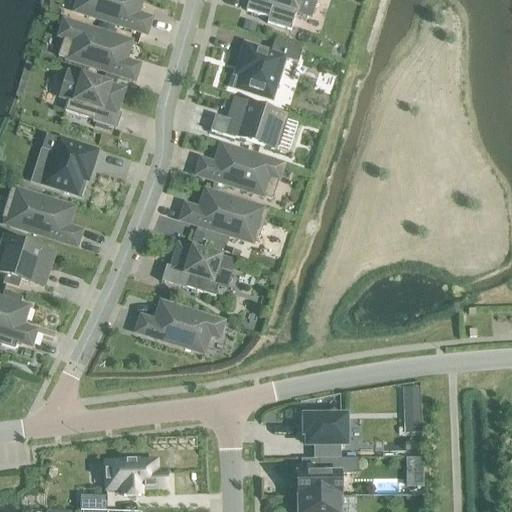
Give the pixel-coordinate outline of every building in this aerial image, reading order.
[(78,0),(76,8),(99,15),(97,21),(125,29),(145,36),(150,20),(134,15),(136,10),(138,11),(141,0),(78,0)] [(260,0),(248,0),(245,12),(269,20),(268,26),(290,32),(295,14),(311,19),(316,0),(264,0),(264,1),(260,0)] [(97,21),(93,32),(121,41),(125,29),(97,21)] [(59,38),(63,40),(57,58),(133,82),(138,67),(111,58),(112,53),(117,55),(121,41),(93,32),(64,23),(59,38)] [(241,79),(237,91),(271,101),(283,61),(297,65),(302,52),(274,43),(270,55),(245,47),(235,77),(241,79)] [(58,99),(67,101),(64,113),(93,122),(92,123),(116,131),(121,116),(107,111),(114,89),(66,74),(58,99)] [(214,118),(210,133),(234,141),(234,139),(273,152),(275,148),(289,152),(297,126),(283,121),(284,117),(244,104),(237,125),(214,118)] [(46,137),(41,151),(52,155),(42,186),(76,197),(81,180),(87,182),(96,153),(46,137)] [(200,162),(196,177),(272,201),(283,167),(229,150),(225,164),(230,165),(228,171),(200,162)] [(29,227),(27,233),(76,249),(81,233),(64,229),(66,223),(69,224),(73,211),(11,191),(2,219),(29,227)] [(180,223),(229,238),(230,232),(258,241),(267,213),(205,193),(200,206),(203,207),(201,212),(185,207),(180,223)] [(194,232),(191,242),(201,245),(204,235),(194,232)] [(0,250),(0,275),(4,277),(21,282),(33,286),(44,252),(4,239),(0,250)] [(161,283),(185,291),(185,289),(214,298),(218,287),(227,289),(234,265),(187,250),(180,272),(166,268),(161,283)] [(4,277),(1,286),(18,291),(21,282),(4,277)] [(3,293),(1,301),(20,307),(22,299),(3,293)] [(0,346),(14,351),(16,344),(30,348),(35,332),(19,327),(20,322),(23,323),(27,309),(20,307),(1,301),(0,300),(0,346)] [(165,321),(170,323),(168,328),(141,319),(136,335),(203,356),(209,337),(218,340),(223,324),(169,307),(165,321)] [(419,390),(403,390),(404,435),(420,434),(419,390)] [(344,420),(304,420),(304,437),(307,437),(307,447),(314,447),(314,460),(339,460),(339,447),(344,447),(344,420)] [(423,460),(405,460),(406,489),(423,489),(423,460)] [(357,461),(343,461),(343,475),(357,475),(357,461)] [(122,465),(105,465),(106,492),(122,491),(123,498),(140,497),(139,491),(166,490),(165,474),(155,474),(155,464),(139,464),(139,462),(122,462),(122,465)] [(296,499),(297,499),(340,498),(339,475),(296,476),(296,481),(292,481),(292,494),(296,494),(296,499)] [(339,511),(340,498),(297,499),(297,503),(293,503),(293,511),(339,511)] [(80,499),(79,511),(106,511),(106,499),(80,499)]
